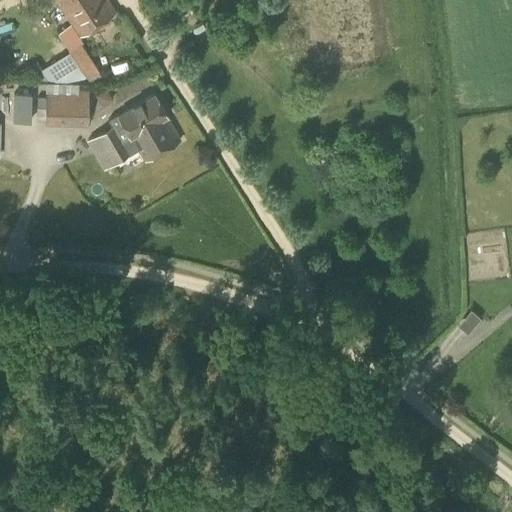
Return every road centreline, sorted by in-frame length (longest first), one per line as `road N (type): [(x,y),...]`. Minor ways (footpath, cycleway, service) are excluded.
road 1 (track): [(0,268),(162,276),(342,342)]
road 2 (track): [(342,342),(511,474)]
